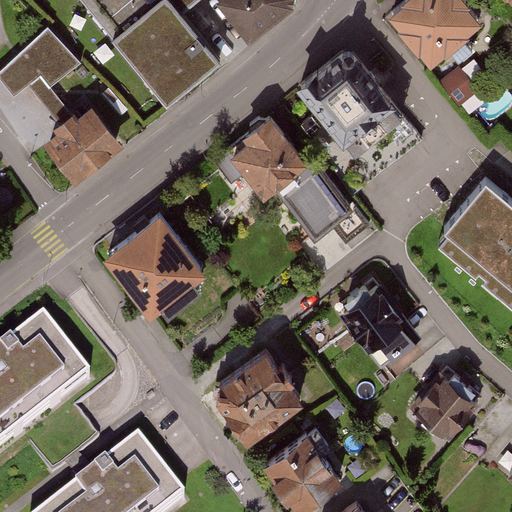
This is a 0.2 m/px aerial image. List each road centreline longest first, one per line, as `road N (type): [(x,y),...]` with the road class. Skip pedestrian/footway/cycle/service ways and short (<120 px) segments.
road 1 (unclassified): [(344,0),(450,127),(448,141),(403,186),(390,240),(397,258),(511,383)]
road 2 (residential): [(68,227),(271,66),(336,0)]
road 3 (residential): [(68,227),(271,511)]
